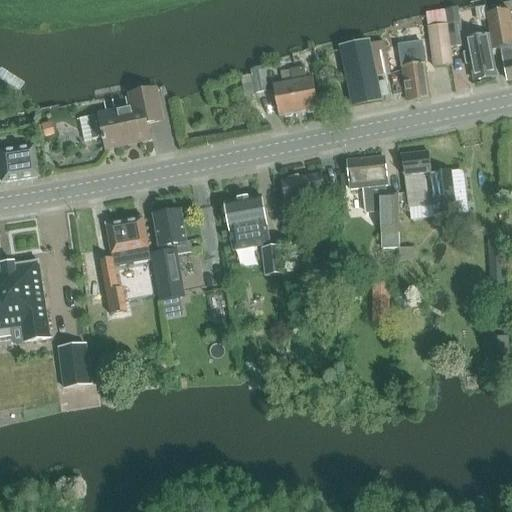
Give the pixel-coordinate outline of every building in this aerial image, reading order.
[(458,8),(446,10),(448,27),(451,44),(451,46),(462,45),(462,43),(460,25),(458,8)] [(494,51),(502,49),(508,82),(511,81),(511,30),(509,12),(488,15),(494,51)] [(448,27),(431,29),(435,68),(453,66),(451,46),(448,27)] [(469,52),(463,53),(466,67),(471,66),(474,80),(496,76),(489,35),(467,39),(469,52)] [(372,45),(371,42),(343,47),(354,106),(381,101),(377,76),(403,72),(409,103),(430,100),(423,49),(387,55),(385,42),(372,45)] [(252,75),(255,94),(269,92),(265,68),(252,70),(252,75)] [(284,85),(274,87),(280,117),(285,116),(287,118),(292,117),(294,114),(306,112),(308,114),(314,112),(315,110),(319,109),(313,78),(307,79),(305,68),(291,71),(282,73),(284,85)] [(132,110),(90,118),(94,140),(103,139),(103,140),(105,140),(107,149),(150,140),(147,124),(163,121),(157,91),(130,96),(132,110)] [(51,123),(42,125),(44,136),(54,134),(51,123)] [(6,151),(0,151),(0,183),(37,178),(33,147),(6,151)] [(430,152),(404,155),(409,192),(435,189),(436,202),(456,200),(452,171),(432,173),(430,152)] [(386,158),(348,162),(351,191),(365,190),(367,214),(384,212),(384,196),(387,196),(386,187),(389,187),(386,158)] [(319,211),(330,209),(323,175),(299,179),(299,177),(289,179),(290,181),(283,183),(288,208),(318,202),(319,211)] [(261,195),(224,203),(234,252),(258,247),(257,242),(269,239),(266,225),(267,225),(261,195)] [(384,196),(384,212),(384,248),(399,249),(399,196),(387,196),(384,196)] [(177,251),(178,255),(193,252),(191,242),(187,243),(180,211),(154,217),(160,247),(162,247),(163,252),(177,250),(177,251)] [(113,259),(103,261),(108,292),(106,293),(109,304),(118,303),(126,301),(124,289),(120,290),(116,269),(132,266),(130,252),(148,249),(142,218),(107,224),(113,259)] [(503,239),(489,239),(491,285),(505,285),(503,239)] [(282,247),(264,249),(267,277),(285,275),(282,247)] [(400,263),(416,264),(416,249),(400,249),(400,263)] [(177,251),(153,255),(159,290),(161,301),(181,298),(179,286),(183,286),(178,255),(177,251)] [(2,266),(0,266),(0,331),(12,330),(23,328),(25,342),(51,338),(40,261),(16,264),(15,262),(2,264),(2,266)] [(375,295),(374,323),(390,324),(390,296),(375,295)] [(118,303),(109,304),(110,316),(120,314),(118,303)] [(511,350),(511,337),(484,339),(486,373),(511,371),(511,350)] [(92,385),(87,345),(59,348),(64,389),(92,385)] [(287,358),(271,361),(273,376),(290,373),(287,358)]
